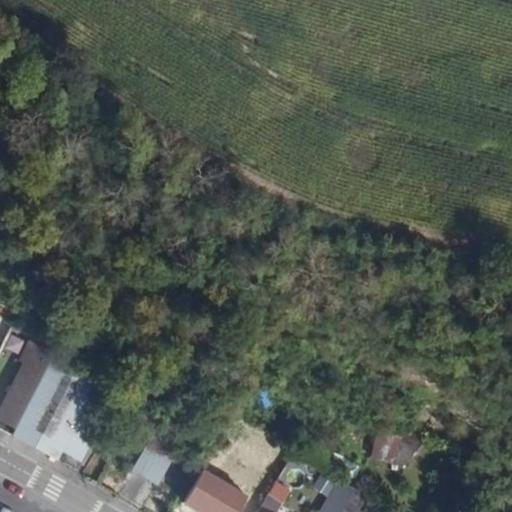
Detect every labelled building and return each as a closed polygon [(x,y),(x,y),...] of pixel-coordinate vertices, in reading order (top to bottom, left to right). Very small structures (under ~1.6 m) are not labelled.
[(85,462),(111,408),(92,400),(102,380),(56,360),(48,377),(21,430),(17,438),(63,461),(66,454),(85,462)] [(21,430),(48,377),(30,369),(3,422),(21,430)] [(379,431),(373,460),(397,465),(403,436),(379,431)] [(158,484),(172,459),(145,445),(132,470),(135,472),(139,474),(143,476),(147,478),(158,484)] [(236,511),(247,495),(203,469),(182,503),(197,511),(236,511)] [(342,511),(356,490),(337,478),(316,511),(342,511)] [(274,511),(276,511),(289,490),(277,483),(263,505),(274,511)]
